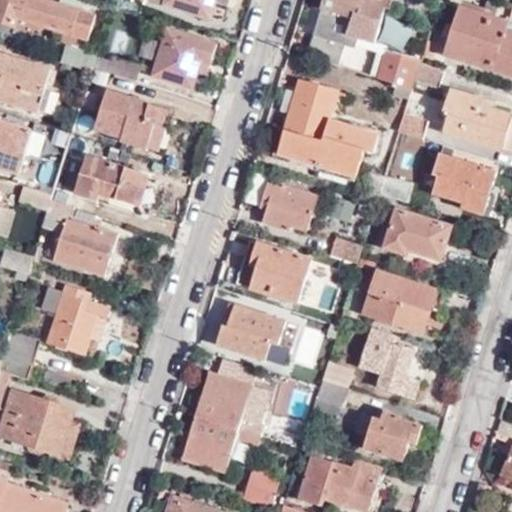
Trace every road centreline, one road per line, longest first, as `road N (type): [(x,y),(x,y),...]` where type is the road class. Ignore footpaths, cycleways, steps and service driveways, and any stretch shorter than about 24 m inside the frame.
road 1 (residential): [(119,511),(275,0)]
road 2 (residential): [(511,288),(443,511)]
